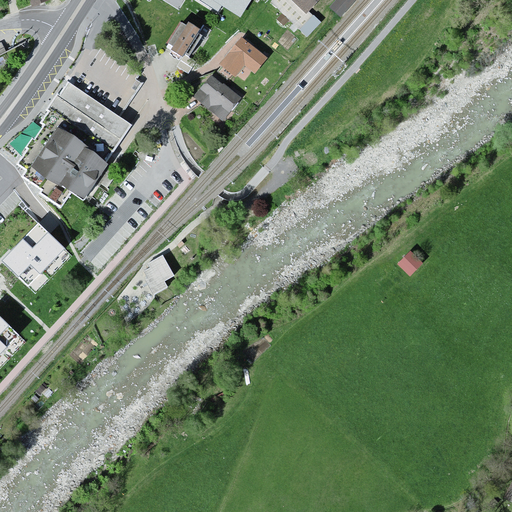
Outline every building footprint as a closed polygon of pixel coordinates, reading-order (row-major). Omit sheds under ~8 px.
[(50,0),(30,0),(34,9),(52,2),(50,0)] [(198,0),(221,12),(224,7),(244,17),(253,0),(198,0)] [(321,0),(296,0),(309,12),(321,0)] [(356,0),(336,0),(329,8),(341,18),(356,0)] [(311,36),(323,21),(316,15),(303,30),(311,36)] [(203,31),(189,22),(171,50),(185,59),(203,31)] [(267,59),(243,37),(218,64),(236,80),(248,67),(255,73),(267,59)] [(340,40),(331,49),(334,52),(343,43),(340,40)] [(243,99),(213,74),(195,96),(225,121),(243,99)] [(132,125),(69,81),(63,88),(40,121),(47,126),(19,165),(27,170),(21,179),(62,208),(72,193),(87,203),(111,169),(105,164),(132,125)] [(297,86),(245,143),(249,147),(302,90),(303,89),(298,84),(297,86)] [(38,222),(0,259),(0,261),(26,288),(65,249),(38,222)] [(425,266),(413,252),(398,264),(410,278),(425,266)] [(177,275),(164,254),(149,264),(151,267),(143,272),(157,294),(170,286),(167,282),(177,275)] [(142,300),(127,312),(132,319),(147,307),(142,300)] [(0,313),(0,356),(21,334),(0,313)] [(228,398),(221,387),(209,395),(216,406),(228,398)]
